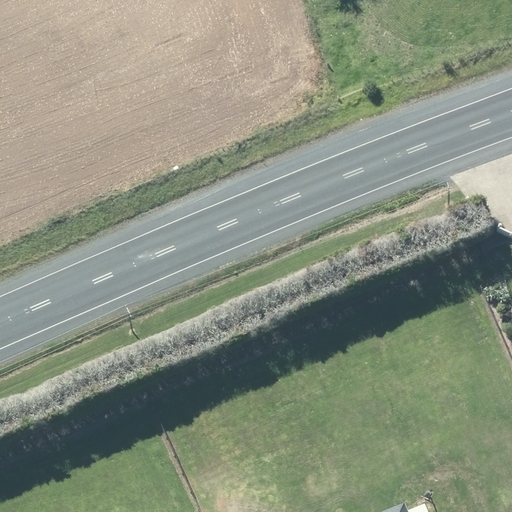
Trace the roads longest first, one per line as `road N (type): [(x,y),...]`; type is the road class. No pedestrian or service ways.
road 1 (secondary): [(511,126),(0,323)]
road 2 (unknown): [(461,144),(511,293)]
